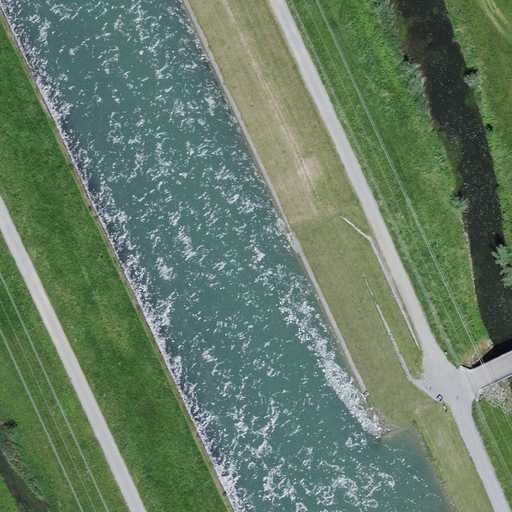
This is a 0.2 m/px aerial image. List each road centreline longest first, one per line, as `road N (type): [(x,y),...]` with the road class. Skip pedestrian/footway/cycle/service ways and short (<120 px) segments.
road 1 (track): [(271,0),(502,511)]
road 2 (track): [(0,178),(156,511)]
